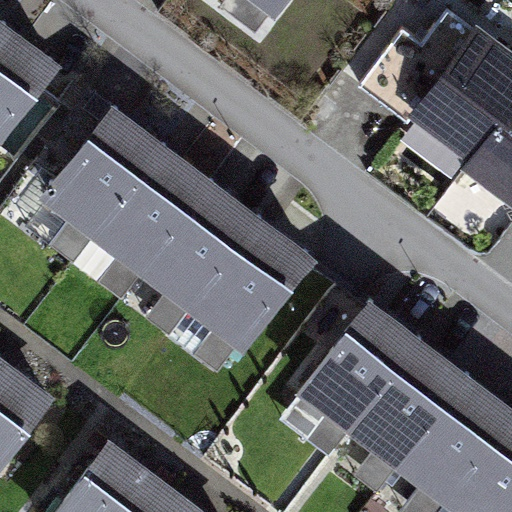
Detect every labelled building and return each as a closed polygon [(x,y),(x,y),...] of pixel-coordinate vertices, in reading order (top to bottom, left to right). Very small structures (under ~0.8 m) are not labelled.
[(245,0),(282,27),(301,0),(245,0)] [(426,0),(355,94),(511,212),(511,61),(431,0),(426,0)] [(0,15),(0,142),(60,61),(0,15)] [(112,101),(40,195),(244,350),(317,256),(112,101)] [(511,511),(511,403),(370,296),(297,392),(456,511),(511,511)] [(0,468),(55,397),(0,355),(0,468)] [(210,511),(109,436),(52,511),(210,511)]
